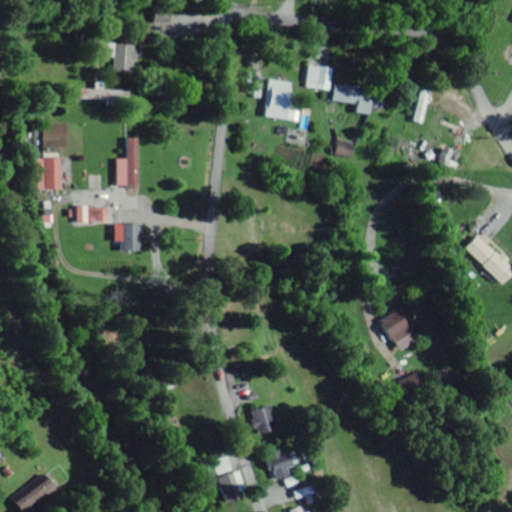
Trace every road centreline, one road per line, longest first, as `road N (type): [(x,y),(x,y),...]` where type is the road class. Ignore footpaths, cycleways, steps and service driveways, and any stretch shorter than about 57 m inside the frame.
road 1 (residential): [(263,511),(217,367),(210,314),(226,14)]
road 2 (residential): [(511,162),(453,53),(439,44),(404,31),(207,12),(176,0)]
